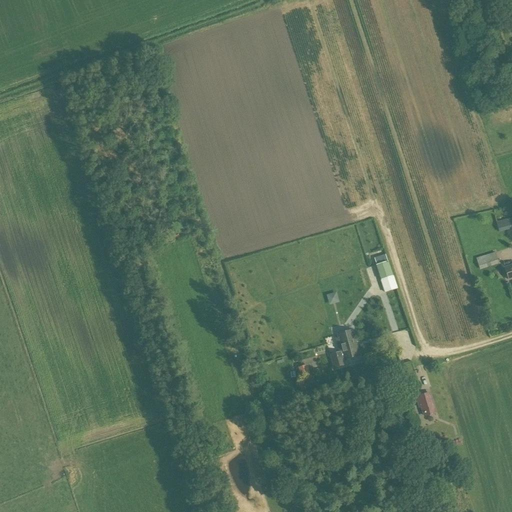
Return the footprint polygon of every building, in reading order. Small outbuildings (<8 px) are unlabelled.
[(499,233),(511,229),(511,217),(496,222),(499,233)] [(480,270),(499,264),(495,252),(476,259),(480,270)] [(385,292),(397,287),(388,261),(375,266),(385,292)] [(511,264),(503,268),(508,281),(511,279),(511,264)] [(333,369),(344,366),(343,360),(360,355),(353,330),(338,334),(339,338),(337,339),(339,347),(340,352),(330,355),(333,369)] [(306,366),(297,369),(298,369),(300,377),(308,374),(306,366)] [(423,417),(436,413),(429,393),(417,397),(423,417)] [(356,442),(368,440),(366,430),(355,433),(356,442)] [(401,491),(411,485),(406,475),(396,481),(401,491)]
